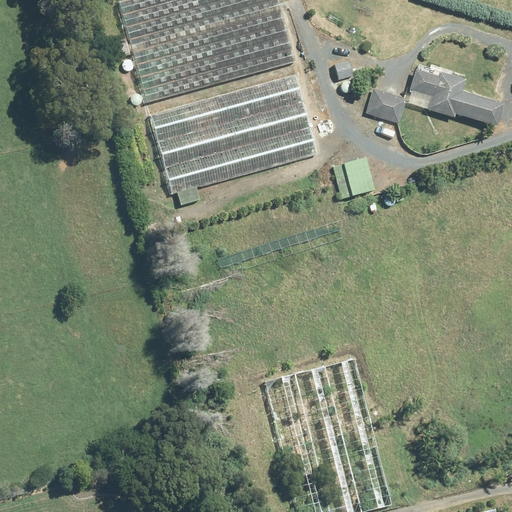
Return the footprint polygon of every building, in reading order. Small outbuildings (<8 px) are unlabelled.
[(116,0),(143,102),(287,64),(269,0),(116,0)] [(346,59),(331,65),(337,82),(352,77),(346,59)] [(429,64),(428,69),(417,65),(405,102),(404,103),(452,118),(453,115),(492,128),(501,101),(474,92),(472,95),(460,92),(463,83),(465,76),(429,64)] [(149,120),(168,191),(314,151),(294,80),(149,120)] [(405,102),(371,91),(364,115),(397,126),(404,103),(405,102)] [(365,160),(332,169),(341,201),(374,191),(365,160)] [(196,188),(176,194),(179,207),(199,202),(196,188)] [(344,239),(339,222),(216,261),(222,277),(344,239)] [(260,378),(294,511),(345,511),(394,500),(356,353),(260,378)]
